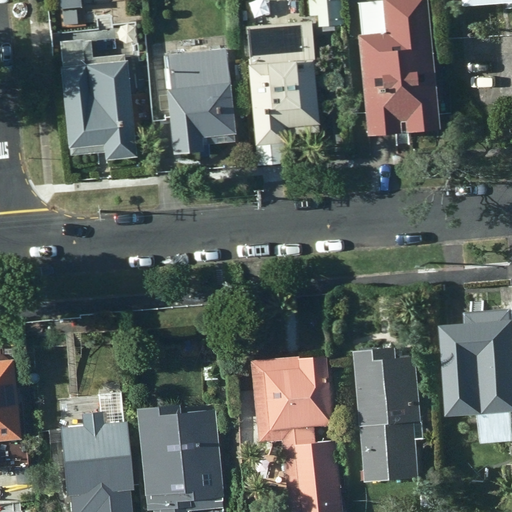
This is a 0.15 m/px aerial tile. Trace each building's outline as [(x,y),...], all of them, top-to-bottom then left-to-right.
[(336,0),(304,0),(306,16),(313,17),(314,27),(338,25),(336,0)] [(360,139),(433,131),(422,0),(365,0),(367,22),(354,23),(355,36),(351,36),(360,139)] [(278,136),(315,133),(306,23),(245,28),(249,65),(242,65),(249,146),(279,144),(278,136)] [(99,162),(130,158),(121,55),(89,57),(88,39),(57,41),(59,67),(55,67),(64,157),(98,154),(99,162)] [(196,147),(231,144),(223,48),(163,53),(166,90),(160,91),(166,155),(196,153),(196,147)] [(511,418),(511,406),(511,405),(511,297),(461,300),(462,315),(439,316),(444,410),(478,408),(480,438),(511,436),(511,418)] [(365,475),(419,471),(417,436),(423,436),(418,349),(396,351),(395,341),(357,343),(365,475)] [(276,435),(283,511),(320,511),(337,510),(331,437),(327,437),(320,349),(247,355),(254,436),(276,435)] [(0,433),(15,432),(9,356),(0,356),(0,433)] [(219,504),(210,405),(177,406),(176,398),(135,402),(144,504),(151,503),(152,511),(187,511),(187,506),(219,504)] [(129,485),(123,416),(100,418),(99,406),(76,408),(77,418),(53,420),(60,492),(129,485)]
